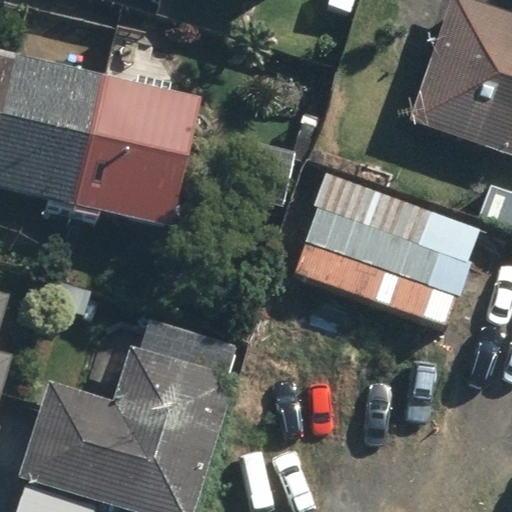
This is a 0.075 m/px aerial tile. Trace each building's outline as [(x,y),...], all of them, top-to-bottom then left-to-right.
[(511,9),(487,0),(470,0),(425,120),(511,152),(511,9)] [(214,105),(0,50),(0,190),(181,233),(214,105)] [(0,441),(25,360),(0,352),(0,348),(15,299),(0,294),(0,441)] [(31,484),(104,508),(107,500),(143,511),(205,511),(248,386),(232,381),(241,355),(152,325),(143,351),(79,329),(34,475),(31,484)] [(102,511),(104,508),(31,484),(21,511),(102,511)]
